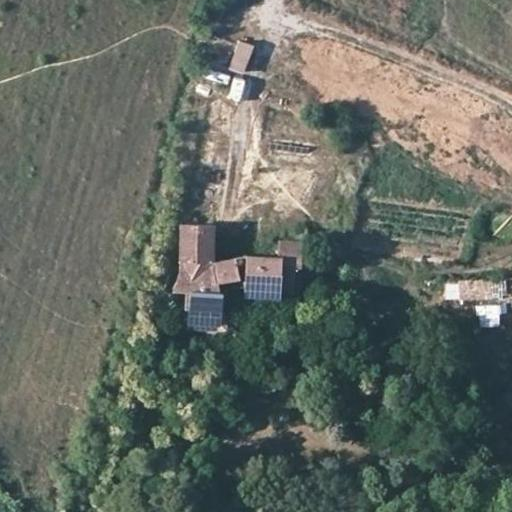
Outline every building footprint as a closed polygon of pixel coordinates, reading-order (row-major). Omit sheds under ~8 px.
[(180,219),(178,256),(202,258),(210,256),(211,219),(180,219)] [(202,258),(178,256),(168,286),(189,287),(188,313),(214,313),(215,277),(236,275),(249,284),(274,284),(272,292),(290,293),(292,264),(300,265),(301,239),(276,238),(275,252),(247,251),(237,251),(228,252),(212,255),(210,256),(202,258)] [(511,275),(427,280),(428,302),(511,299),(511,275)] [(226,276),(215,277),(214,313),(188,313),(188,326),(225,326),(226,276)] [(509,317),(455,320),(456,352),(510,350),(509,317)]
